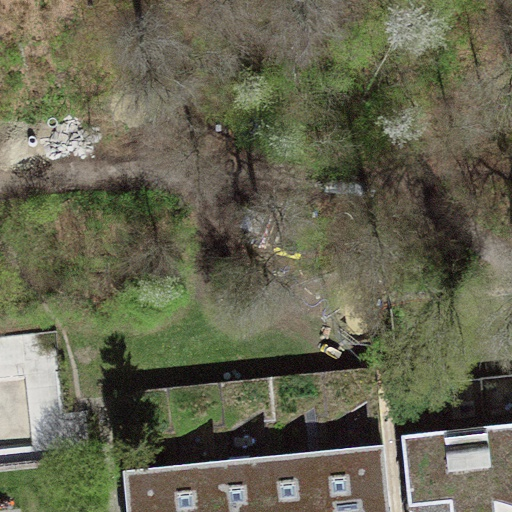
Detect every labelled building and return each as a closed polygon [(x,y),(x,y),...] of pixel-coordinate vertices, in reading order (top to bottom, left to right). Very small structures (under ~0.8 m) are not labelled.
[(511,511),(511,424),(486,427),(495,511),(511,511)] [(495,511),(486,427),(445,432),(452,511),(495,511)] [(452,511),(445,432),(403,436),(410,511),(452,511)] [(388,511),(383,446),(331,451),(336,511),(388,511)] [(336,511),(331,451),(279,456),(284,511),(336,511)] [(284,511),(279,456),(228,461),(232,511),(284,511)] [(232,511),(228,461),(176,466),(180,511),(232,511)] [(180,511),(176,466),(124,471),(128,511),(180,511)]
